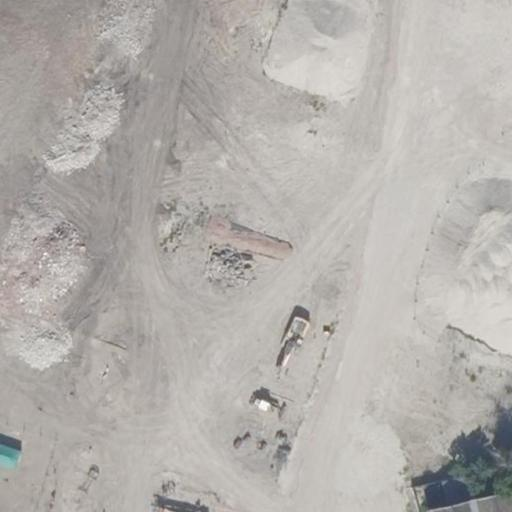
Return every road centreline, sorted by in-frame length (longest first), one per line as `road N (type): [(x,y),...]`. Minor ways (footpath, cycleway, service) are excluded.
road 1 (residential): [(0,368),(343,411)]
road 2 (residential): [(429,0),(372,271)]
road 3 (residential): [(372,271),(343,411)]
road 4 (residential): [(372,271),(511,304)]
